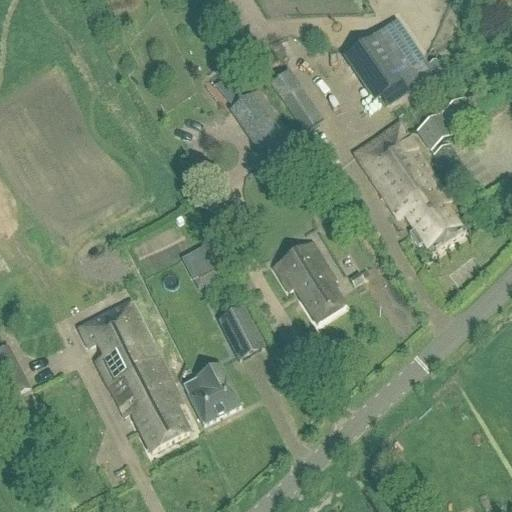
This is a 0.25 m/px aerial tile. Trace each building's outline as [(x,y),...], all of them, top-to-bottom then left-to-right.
[(346,60),(376,105),(381,102),(386,110),(428,82),(392,29),(346,60)] [(288,83),(272,94),(305,143),(321,132),(288,83)] [(463,105),(416,136),(459,199),(474,189),(448,151),(447,152),(444,148),(477,125),(463,105)] [(265,109),(239,127),(259,156),(285,138),(265,109)] [(432,262),(465,240),(445,210),(451,206),(399,129),(354,160),(398,225),(405,221),(414,235),(409,239),(418,252),(423,249),(432,262)] [(259,156),(271,174),(298,156),(285,138),(259,156)] [(247,204),(268,189),(259,175),(237,190),(247,204)] [(322,229),(331,223),(325,213),(315,219),(322,229)] [(317,330),(345,312),(331,289),(336,286),(313,248),(282,268),(283,269),(275,275),(282,287),(288,284),(317,330)] [(349,284),(354,292),(363,286),(358,278),(349,284)] [(182,410),(182,409),(131,307),(79,333),(89,353),(96,350),(102,363),(96,367),(124,422),(131,419),(151,459),(189,439),(176,413),(182,410)] [(217,326),(237,367),(265,354),(244,313),(217,326)] [(182,391),(203,432),(241,413),(220,371),(195,383),(196,384),(182,391)]
